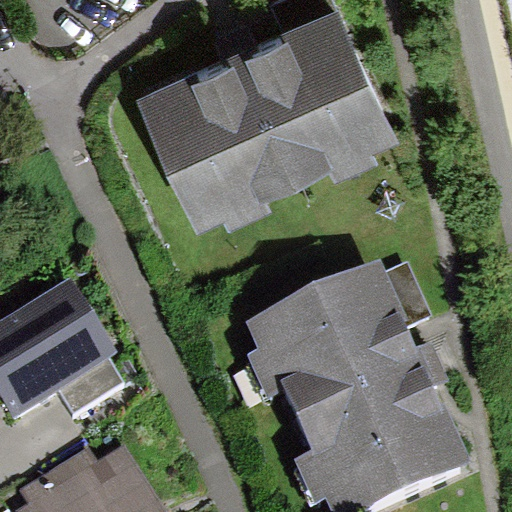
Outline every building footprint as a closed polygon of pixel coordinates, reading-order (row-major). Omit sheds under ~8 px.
[(137,97),(195,226),(391,139),(333,10),(137,97)] [(381,275),(255,334),(338,511),(389,511),(474,473),(381,275)] [(122,357),(75,281),(0,326),(0,396),(15,422),(64,393),(112,364),(122,357)] [(112,364),(64,393),(76,413),(124,384),(112,364)] [(25,511),(166,511),(127,449),(100,466),(90,450),(21,493),(31,508),(25,511)]
